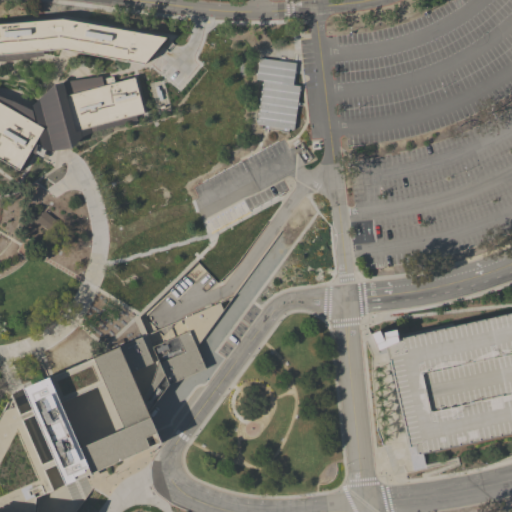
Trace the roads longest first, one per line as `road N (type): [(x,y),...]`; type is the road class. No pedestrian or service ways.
road 1 (residential): [(362,511),(314,7)]
road 2 (residential): [(344,297),(276,306),(172,445),(167,474),(176,488),(231,511)]
road 3 (residential): [(136,0),(233,11),(314,7)]
road 4 (residential): [(344,297),(433,289),(511,266)]
